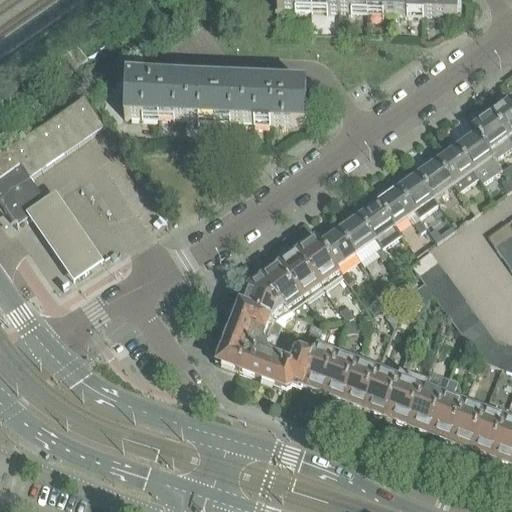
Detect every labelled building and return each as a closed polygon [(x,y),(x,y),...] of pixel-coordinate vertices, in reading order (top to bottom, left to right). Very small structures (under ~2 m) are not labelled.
[(278,0),(278,14),(337,17),(338,0),(278,0)] [(398,0),(338,0),(337,17),(398,19),(398,0)] [(456,22),(457,0),(398,0),(398,19),(456,22)] [(339,24),(338,33),(349,33),(349,24),(339,24)] [(128,86),(128,82),(127,82),(125,123),(185,126),(187,89),(128,86)] [(247,92),(220,91),(187,89),(185,126),(246,128),(247,92)] [(304,113),(305,90),(303,90),(303,94),(247,92),(246,128),(303,131),(304,113)] [(511,105),(511,104),(510,105),(511,106),(492,119),(510,145),(511,147),(511,105)] [(31,184),(105,134),(85,105),(0,162),(0,207),(16,231),(27,223),(48,209),(31,184)] [(511,152),(511,147),(510,145),(492,119),(474,133),(473,132),(471,133),(476,139),(495,165),(496,164),(511,152)] [(496,164),(495,165),(476,139),(457,152),(478,183),(482,189),(503,175),(496,164)] [(463,194),(478,183),(457,152),(437,166),(453,189),(463,194)] [(434,203),(453,189),(437,166),(417,180),(434,203)] [(511,167),(503,174),(509,182),(507,183),(511,189),(511,167)] [(414,217),(434,203),(417,180),(398,194),(414,217)] [(508,196),(511,193),(511,189),(507,183),(502,187),(508,196)] [(395,231),(414,217),(398,194),(378,208),(395,231)] [(56,203),(27,223),(74,292),(104,272),(56,203)] [(474,219),(479,215),(472,206),(467,209),(474,219)] [(376,245),(395,231),(378,208),(359,222),(376,245)] [(426,234),(431,230),(424,221),(419,224),(426,234)] [(359,222),(339,236),(356,258),(365,271),(376,245),(359,222)] [(421,237),(426,234),(419,224),(414,228),(421,237)] [(511,240),(511,236),(506,228),(487,242),(495,253),(511,240)] [(436,234),(429,239),(437,249),(443,244),(436,234)] [(342,268),(356,258),(339,236),(321,248),(317,242),(316,243),(340,278),(347,289),(352,285),(345,275),(346,274),(342,268)] [(511,255),(511,240),(495,253),(501,263),(511,255)] [(340,278),(316,243),(312,242),(305,246),(305,251),(298,256),(322,291),(340,278)] [(322,291),(298,256),(294,255),(288,259),(287,264),(280,269),(279,270),(303,304),(322,291)] [(509,273),(511,270),(511,255),(501,263),(509,273)] [(418,282),(438,268),(430,257),(410,271),(418,282)] [(279,270),(280,269),(276,267),(269,272),(270,276),(262,282),(283,314),(287,316),(303,304),(279,270)] [(426,292),(446,278),(438,268),(418,282),(424,290),(425,291),(426,292)] [(416,287),(409,278),(403,282),(409,291),(416,287)] [(432,302),(452,288),(446,278),(426,292),(432,301),(432,302)] [(278,318),(283,314),(262,282),(254,288),(249,291),(247,297),(243,298),(240,306),(242,309),(242,310),(274,323),(278,318)] [(404,287),(389,297),(394,304),(409,294),(404,287)] [(439,311),(459,297),(452,288),(432,302),(439,311)] [(408,301),(408,302),(417,306),(428,311),(432,301),(426,292),(425,291),(424,290),(413,297),(408,301)] [(446,321),(466,307),(459,297),(439,311),(446,321)] [(373,320),(385,311),(378,302),(367,310),(373,320)] [(453,331),(473,317),(466,307),(446,321),(453,331)] [(347,327),(357,321),(347,308),(338,314),(345,325),(347,327)] [(282,326),(274,323),(242,310),(232,335),(228,334),(227,336),(228,337),(217,365),(216,365),(215,367),(241,377),(248,360),(269,352),(271,351),(282,326)] [(345,325),(338,314),(337,312),(323,322),(328,327),(345,325)] [(397,330),(401,318),(394,316),(390,327),(397,330)] [(461,341),(480,327),(473,317),(453,331),(461,341)] [(402,331),(406,320),(401,318),(397,330),(402,331)] [(346,338),(359,336),(363,326),(350,326),(346,338)] [(468,350),(487,336),(480,327),(461,341),(468,350)] [(495,345),(493,344),(487,336),(468,350),(479,366),(480,366),(495,345)] [(316,355),(320,346),(314,344),(310,352),(316,355)] [(496,372),(505,349),(495,345),(480,366),(496,372)] [(507,377),(511,364),(511,352),(505,349),(496,372),(507,377)] [(292,390),(301,394),(303,390),(315,359),(303,355),(298,357),(296,362),(271,351),(269,352),(248,360),(241,377),(287,395),(291,393),(292,390)] [(324,398),(337,363),(316,355),(315,359),(303,390),(312,393),(313,397),(318,399),(322,397),(324,398)] [(344,406),(357,371),(337,363),(324,398),(332,401),(334,405),(339,407),(343,405),(344,406)] [(365,413),(378,379),(357,371),(344,406),(352,409),(354,412),(360,415),(363,413),(365,413)] [(386,421),(399,387),(378,379),(365,413),(373,417),(375,421),(380,422),(383,420),(386,421)] [(423,396),(410,431),(418,434),(420,438),(425,440),(429,438),(431,438),(450,388),(429,379),(423,396)] [(454,398),(458,386),(451,384),(450,388),(431,438),(438,441),(440,445),(446,447),(449,446),(451,446),(465,408),(453,403),(455,399),(454,398)] [(410,431),(423,396),(399,387),(386,421),(396,425),(398,429),(404,431),(407,430),(410,431)] [(471,409),(478,391),(472,389),(465,408),(451,446),(459,449),(461,453),(466,455),(469,454),(471,454),(486,415),(471,409)] [(304,417),(299,415),(297,421),(311,426),(314,417),(306,414),(304,417)] [(492,462),(506,423),(486,415),(471,454),(479,457),(481,461),(485,463),(489,461),(492,462)] [(511,425),(507,423),(506,423),(492,462),(500,465),(501,469),(505,470),(509,469),(511,469),(511,425)] [(323,426),(319,425),(317,430),(330,435),(333,428),(324,424),(323,426)] [(482,480),(477,478),(472,489),(478,491),(482,480)] [(503,488),(497,486),(493,495),(500,497),(503,488)]
